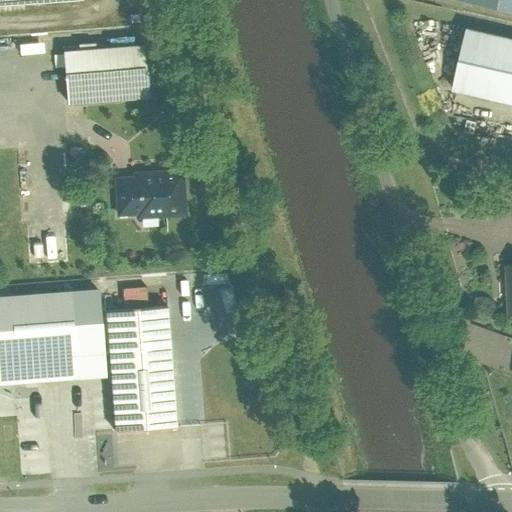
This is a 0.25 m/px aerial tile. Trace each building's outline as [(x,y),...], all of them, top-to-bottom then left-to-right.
[(511,36),(463,25),(449,85),(511,99),(511,36)] [(142,41),(59,46),(63,101),(145,96),(142,41)] [(187,168),(118,172),(121,217),(190,213),(187,168)] [(128,305),(154,305),(154,285),(128,285),(128,305)] [(70,290),(0,295),(0,382),(78,376),(70,290)] [(167,304),(98,309),(107,423),(175,418),(167,304)]
